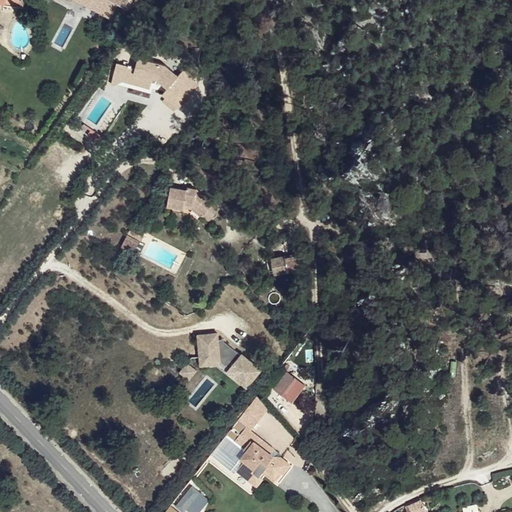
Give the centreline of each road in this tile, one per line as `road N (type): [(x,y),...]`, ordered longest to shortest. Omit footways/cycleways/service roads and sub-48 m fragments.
road 1 (track): [(356,511),(327,465),(318,418),(323,151),(251,0)]
road 2 (primary): [(0,394),(112,511)]
road 3 (track): [(390,511),(409,496),(511,461)]
